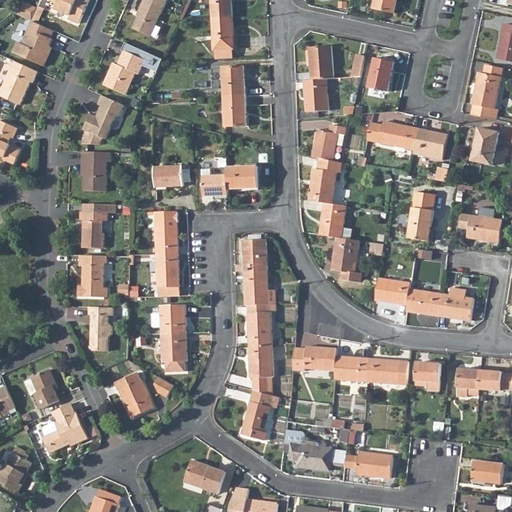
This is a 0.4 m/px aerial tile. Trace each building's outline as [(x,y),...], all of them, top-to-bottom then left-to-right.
[(54,0),(58,2),(56,6),(71,13),(70,16),(81,21),(89,0),(54,0)] [(145,0),(139,16),(140,16),(134,30),(151,38),(168,0),(145,0)] [(211,0),(212,19),(232,18),(232,0),(230,0),(229,0),(211,0)] [(375,0),(373,9),(394,14),(397,0),(375,0)] [(19,14),(33,20),(38,7),(24,1),(19,14)] [(212,19),(214,50),(215,50),(232,49),(231,35),(233,35),(232,18),(212,19)] [(34,20),(24,43),(19,41),(15,52),(45,65),(52,50),(49,49),(54,38),(52,37),(55,30),(34,20)] [(497,59),(511,62),(511,25),(505,24),(497,59)] [(163,59),(126,43),(122,51),(124,52),(121,59),(124,63),(122,67),(114,64),(104,86),(126,96),(136,73),(139,74),(144,65),(157,71),(163,59)] [(312,81),(327,80),(335,79),(332,46),(309,48),(312,81)] [(232,49),(215,50),(215,59),(233,58),(232,49)] [(352,77),(361,77),(365,56),(356,54),(352,77)] [(369,88),(388,92),(395,62),(375,58),(369,88)] [(15,61),(0,93),(0,95),(21,104),(31,82),(33,83),(39,71),(15,61)] [(483,73),(502,77),(504,69),(485,65),(483,73)] [(223,96),(245,96),(244,66),(222,67),(223,96)] [(472,115),(496,120),(498,111),(495,110),(502,77),(483,73),(479,72),(473,105),(474,106),(472,115)] [(304,81),(307,112),(330,110),(327,80),(312,81),(304,81)] [(102,95),(98,104),(101,105),(96,117),(91,114),(84,130),(86,131),(84,136),(84,144),(101,144),(103,138),(106,139),(115,118),(120,116),(125,105),(102,95)] [(223,96),(224,127),(246,126),(245,96),(223,96)] [(344,115),(354,114),(355,107),(345,107),(344,115)] [(0,160),(3,162),(4,160),(14,165),(21,150),(8,144),(11,138),(14,139),(18,129),(0,120),(0,160)] [(368,140),(415,150),(420,129),(384,121),(383,125),(372,122),(368,140)] [(312,157),(320,158),(334,161),(339,134),(346,135),(348,127),(331,124),(330,131),(318,129),(312,157)] [(472,162),(492,166),(500,132),(479,127),(472,162)] [(414,154),(443,160),(449,135),(420,129),(415,150),(414,154)] [(82,161),(85,162),(84,176),(83,192),(106,193),(107,162),(111,163),(111,153),(82,152),(82,161)] [(310,201),(325,202),(333,204),(338,172),(342,173),(343,162),(334,161),(320,158),(318,169),(314,168),(310,201)] [(156,167),(157,187),(184,186),(183,166),(156,167)] [(228,167),(229,176),(229,189),(259,188),(258,166),(228,167)] [(436,180),(447,182),(449,169),(438,166),(436,180)] [(229,176),(213,176),(213,169),(203,169),(205,196),(230,196),(229,189),(229,176)] [(420,201),(415,200),(409,239),(430,241),(434,211),(436,195),(421,194),(420,201)] [(320,236),(337,238),(352,240),(354,230),(344,229),(348,206),(333,204),(325,202),(320,236)] [(84,205),(83,213),(80,213),(80,222),(83,222),(83,236),(82,248),(104,249),(105,234),(103,234),(103,223),(108,223),(108,214),(115,214),(115,206),(84,205)] [(461,228),(469,229),(468,238),(500,243),(503,220),(495,219),(496,209),(481,207),(479,217),(463,214),(461,228)] [(157,255),(179,254),(178,221),(156,221),(157,255)] [(337,238),(332,270),(343,272),(341,280),(361,283),(363,274),(356,273),(361,242),(352,240),(337,238)] [(245,272),(268,272),(267,239),(244,240),(245,272)] [(370,252),(374,253),(374,256),(378,257),(379,249),(371,248),(370,252)] [(415,256),(430,259),(432,251),(416,249),(415,256)] [(157,255),(158,288),(180,287),(179,254),(157,255)] [(79,255),(79,266),(83,267),(82,285),(77,285),(77,297),(108,298),(108,289),(103,289),(103,281),(103,264),(107,264),(107,257),(79,255)] [(245,272),(247,304),(249,305),(269,304),(276,304),(276,290),(269,290),(268,272),(245,272)] [(376,301),(408,306),(410,290),(411,283),(379,279),(376,301)] [(443,294),(440,317),(471,321),(474,299),(465,298),(466,290),(450,288),(449,295),(443,294)] [(407,313),(440,317),(443,294),(410,290),(408,306),(407,313)] [(249,305),(250,345),(273,345),(272,312),(270,312),(269,304),(249,305)] [(161,314),(162,328),(162,335),(187,334),(186,306),(161,306),(161,314)] [(90,307),(90,315),(92,315),(92,324),(94,324),(94,330),(92,330),(91,346),(94,352),(109,352),(109,338),(113,334),(113,328),(110,324),(110,316),(114,317),(114,308),(90,307)] [(161,314),(155,314),(152,317),(153,325),(155,328),(162,328),(161,314)] [(162,335),(163,363),(166,363),(166,373),(186,372),(185,362),(188,362),(187,334),(162,335)] [(250,345),(251,378),(254,378),(254,391),(268,395),(268,377),(273,377),(274,377),(273,345),(250,345)] [(293,369),(305,370),(305,368),(337,371),(338,356),(338,349),(307,347),(307,349),(295,348),(293,369)] [(336,379),(368,382),(370,359),(338,356),(337,371),(336,379)] [(368,382),(408,385),(409,362),(370,359),(368,382)] [(416,381),(428,382),(428,386),(427,391),(439,391),(442,365),(417,363),(416,381)] [(32,377),(39,392),(35,394),(42,408),(59,401),(52,386),(57,384),(49,369),(32,377)] [(480,395),(480,390),(482,371),(460,369),(458,397),(468,398),(468,395),(480,395)] [(480,390),(502,391),(502,389),(511,390),(511,374),(503,374),(503,373),(482,371),(480,390)] [(128,408),(133,418),(154,408),(142,382),(141,382),(138,373),(116,383),(119,392),(120,392),(124,399),(126,398),(130,407),(128,408)] [(32,377),(25,380),(32,395),(35,394),(39,392),(32,377)] [(168,399),(175,387),(160,378),(156,385),(159,394),(168,399)] [(0,389),(10,411),(17,408),(7,386),(0,389)] [(0,389),(0,427),(2,426),(0,421),(0,419),(3,418),(2,414),(10,411),(0,389)] [(254,391),(243,435),(265,441),(267,433),(264,432),(273,396),(268,395),(254,391)] [(48,447),(53,445),(56,452),(67,446),(66,443),(70,441),(73,447),(89,439),(83,425),(77,413),(76,414),(72,404),(53,413),(57,421),(56,421),(60,430),(47,436),(44,437),(48,447)] [(324,426),(325,426),(332,427),(333,419),(329,419),(329,422),(324,422),(324,426)] [(332,427),(341,428),(345,429),(346,421),(333,419),(332,427)] [(60,430),(56,421),(45,426),(44,429),(47,436),(60,430)] [(340,441),(349,444),(351,430),(345,429),(341,428),(340,441)] [(285,443),(284,451),(292,451),(291,459),(295,460),(295,462),(295,463),(297,465),(299,465),(299,467),(330,471),(330,464),(332,449),(293,444),(294,439),(286,438),(285,443)] [(21,485),(29,472),(33,464),(27,460),(30,455),(28,454),(29,452),(20,447),(4,475),(0,472),(0,482),(19,494),(23,486),(21,485)] [(330,464),(346,466),(348,451),(332,449),(330,464)] [(358,473),(392,477),(395,456),(360,452),(358,473)] [(204,465),(192,460),(185,482),(219,494),(226,472),(210,467),(209,470),(203,468),(204,465)] [(473,480),(502,484),(505,464),(475,460),(473,480)] [(249,489),(238,488),(232,505),(230,511),(277,511),(278,505),(248,500),(249,489)] [(97,498),(109,503),(112,496),(100,491),(97,498)] [(97,498),(96,497),(90,511),(116,511),(119,506),(118,506),(120,499),(112,496),(109,503),(97,498)] [(497,508),(504,509),(511,505),(511,498),(498,496),(497,508)]
